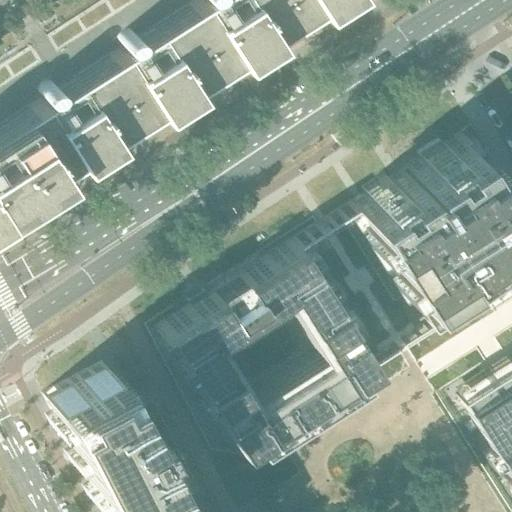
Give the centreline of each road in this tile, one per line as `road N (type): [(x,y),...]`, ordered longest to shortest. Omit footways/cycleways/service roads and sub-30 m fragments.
road 1 (secondary): [(449,24),(146,224)]
road 2 (secondary): [(0,340),(91,283),(146,224)]
road 3 (secondary): [(146,224),(65,247),(0,286)]
road 4 (residential): [(511,133),(449,24)]
